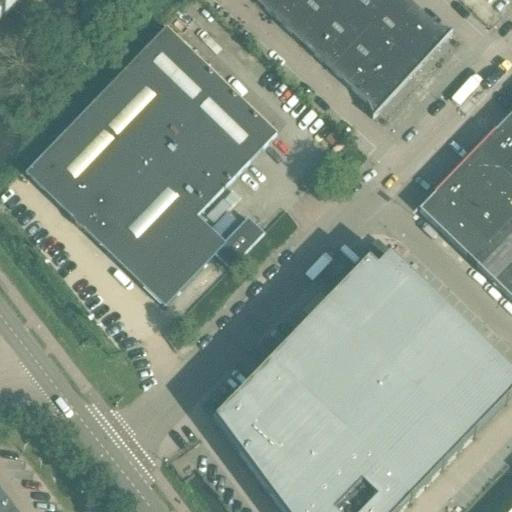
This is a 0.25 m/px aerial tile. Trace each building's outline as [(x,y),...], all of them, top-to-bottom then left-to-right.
[(20,3),(16,0),(0,0),(0,45),(15,30),(4,19),(20,3)] [(250,0),(365,106),(372,120),(371,121),(372,122),(451,35),(450,34),(450,35),(435,30),(401,0),(250,0)] [(263,238),(263,237),(247,222),(224,246),(197,221),(276,137),(165,31),(24,177),(71,222),(76,229),(83,233),(164,311),(214,260),(229,274),(263,238)] [(511,123),(509,120),(464,167),(511,213),(511,123)] [(418,214),(472,266),(511,224),(511,213),(464,167),(433,198),(434,198),(418,214)] [(511,224),(472,266),(511,304),(511,224)] [(367,253),(372,258),(379,264),(379,263),(383,260),(388,254),(388,253),(376,243),(371,248),(368,252),(367,253)] [(367,267),(331,305),(317,320),(284,353),(268,370),(267,368),(266,369),(251,384),(250,385),(211,426),(230,452),(273,510),(274,511),(403,511),(511,399),(511,381),(482,353),(389,263),(388,263),(376,276),(375,276),(367,267)] [(0,511),(10,511),(0,498),(0,511)]
